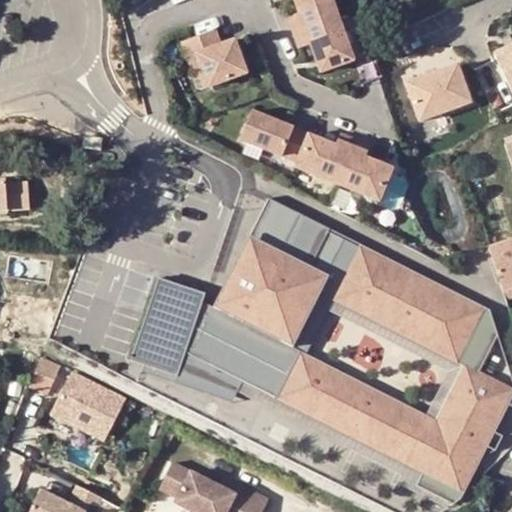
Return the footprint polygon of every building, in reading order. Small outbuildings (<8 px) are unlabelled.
[(339,17),(333,0),(294,0),(299,14),(288,18),(294,33),(339,17)] [(355,61),(339,17),(294,33),(299,49),(311,44),(321,73),(355,61)] [(207,89),(245,75),(233,41),(219,46),(213,31),(180,43),(185,59),(195,55),(207,89)] [(511,45),(495,54),(511,90),(511,45)] [(458,65),(407,83),(420,120),(471,102),(458,65)] [(253,109),(240,140),(296,162),(309,132),(253,109)] [(337,143),(309,132),(296,162),(295,166),(336,183),(354,139),(341,133),(337,143)] [(83,137),(82,148),(102,151),(103,139),(83,137)] [(371,146),(354,139),(336,183),(380,201),(394,167),(367,156),(371,146)] [(0,182),(0,212),(29,211),(28,185),(6,186),(6,182),(0,182)] [(270,198),(251,237),(269,246),(322,295),(335,302),(333,306),(461,370),(464,364),(467,366),(440,421),(423,472),(417,485),(453,505),(462,500),(488,448),(495,451),(503,435),(496,432),(511,400),(511,388),(480,372),(498,335),(491,309),(270,198)] [(261,261),(269,246),(251,237),(219,297),(240,304),(248,289),(241,286),(254,258),(261,261)] [(511,242),(487,251),(501,290),(511,286),(511,242)] [(159,278),(131,361),(178,377),(186,353),(423,472),(440,421),(309,355),(295,348),(322,295),(269,246),(261,261),(254,258),(241,286),(248,289),(240,304),(219,297),(214,307),(203,301),(206,292),(159,278)] [(511,296),(511,286),(501,290),(504,300),(511,296)] [(335,302),(322,295),(295,348),(309,355),(333,306),(335,302)] [(511,388),(511,376),(498,335),(480,372),(511,388)] [(57,365),(40,357),(29,384),(45,391),(57,365)] [(122,398),(68,371),(48,412),(101,439),(122,398)] [(170,430),(163,426),(155,445),(161,448),(170,430)] [(260,511),(265,503),(236,488),(231,497),(216,490),(169,466),(155,493),(173,503),(171,507),(181,511),(260,511)] [(231,497),(236,488),(221,480),(216,490),(231,497)] [(97,511),(104,498),(78,485),(69,503),(42,489),(30,511),(97,511)]
